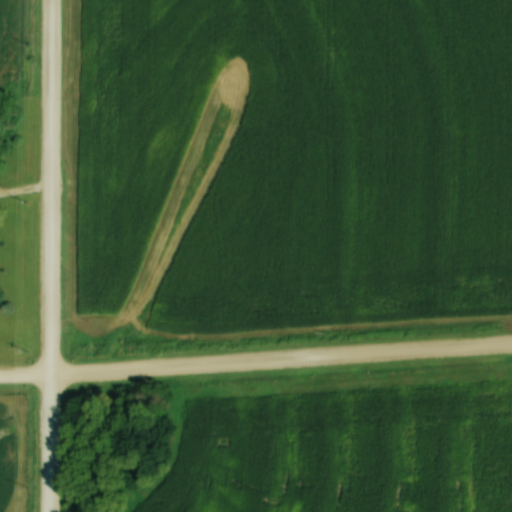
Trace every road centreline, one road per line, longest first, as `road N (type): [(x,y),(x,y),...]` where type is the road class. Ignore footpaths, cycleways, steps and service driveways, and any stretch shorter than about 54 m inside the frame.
road 1 (residential): [(0,371),(511,342)]
road 2 (tertiary): [(49,511),(51,0)]
